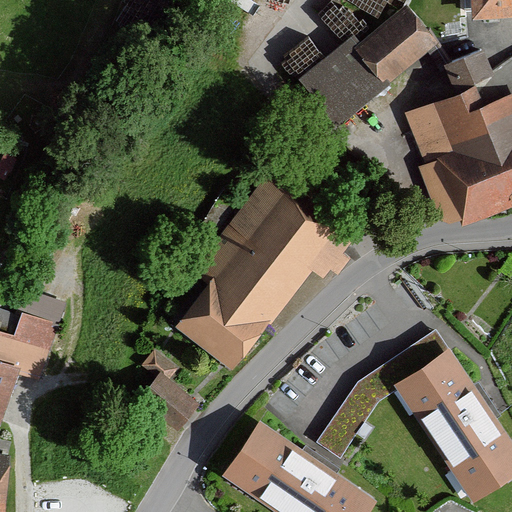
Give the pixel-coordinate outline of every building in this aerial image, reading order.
[(511,0),(474,0),(475,16),(511,14),(511,0)] [(412,6),(367,43),(397,80),(442,43),(412,6)] [(310,75),(347,121),(397,80),(367,43),(360,34),(310,75)] [(511,202),(511,100),(483,112),(471,82),(491,74),(482,52),(447,66),(459,96),(410,115),(430,165),(425,167),(446,219),(464,212),(467,221),(511,202)] [(279,182),(170,321),(229,366),(307,267),(320,277),(329,266),(334,270),(347,254),(338,247),(348,235),(279,182)] [(38,373),(55,326),(23,315),(15,338),(0,333),(0,412),(17,366),(38,373)] [(397,378),(449,345),(436,325),(359,378),(317,436),(341,452),(377,398),(401,383),(397,378)] [(511,444),(449,345),(397,378),(401,383),(471,493),(511,466),(511,444)] [(161,379),(144,399),(176,425),(194,403),(165,380),(175,367),(155,351),(144,365),(161,379)] [(263,418),(226,470),(284,511),(363,511),(375,496),(263,418)] [(0,511),(4,511),(9,456),(0,455),(0,511)]
